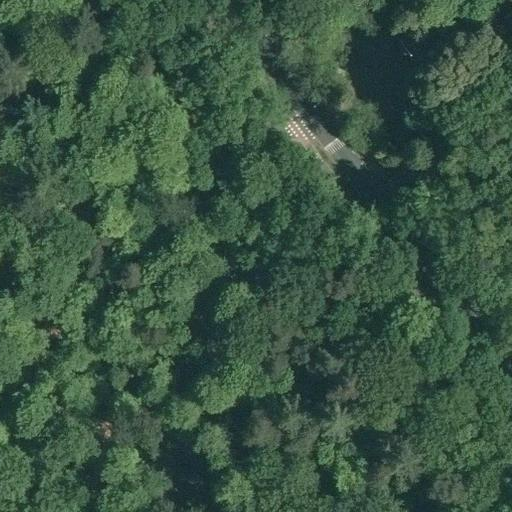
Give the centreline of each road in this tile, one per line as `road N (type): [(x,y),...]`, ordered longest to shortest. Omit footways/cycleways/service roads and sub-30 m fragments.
road 1 (unclassified): [(0,406),(307,108)]
road 2 (secondary): [(511,380),(307,108)]
road 3 (secondary): [(307,108),(225,0)]
